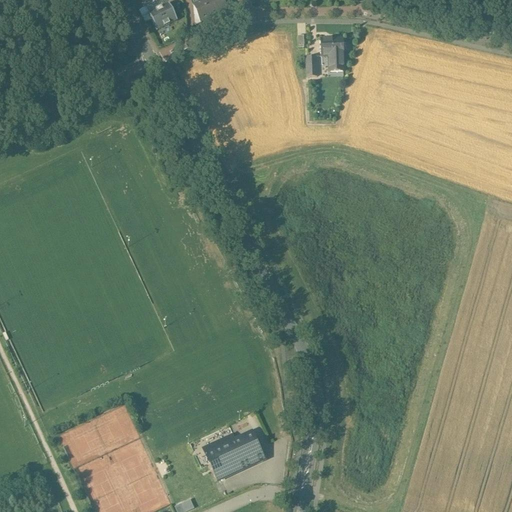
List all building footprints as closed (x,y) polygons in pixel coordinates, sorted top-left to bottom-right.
[(209,0),(194,6),(200,22),(226,11),(222,0),(221,0),(209,0)] [(168,5),(161,8),(155,11),(149,14),(148,15),(157,32),(164,28),(169,26),(169,25),(176,22),(177,22),(168,5)] [(146,8),(138,12),(142,18),(148,15),(149,14),(146,8)] [(342,41),(320,41),(321,58),(328,58),(329,70),(342,69),(342,73),(343,73),(342,57),(343,57),(342,41)] [(316,58),(306,58),(307,78),(317,78),(316,58)] [(264,461),(251,433),(205,454),(218,482),(264,461)] [(174,507),(176,511),(186,511),(194,509),(190,500),(174,507)]
